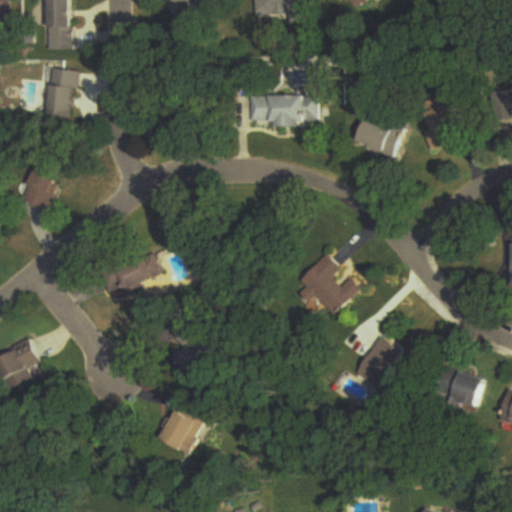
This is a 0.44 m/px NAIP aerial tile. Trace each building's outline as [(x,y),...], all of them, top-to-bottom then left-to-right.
[(55,0),(56,50),(79,49),(79,0),(55,0)] [(184,24),(216,0),(176,0),(170,5),(184,24)] [(311,0),(261,0),(262,18),(312,17),(311,0)] [(363,0),(374,8),(380,0),(363,0)] [(83,72),(59,72),(58,116),(81,117),(83,72)] [(310,126),(310,123),(325,123),(325,97),(257,97),(257,126),(310,126)] [(435,153),(456,147),(451,132),(469,126),(462,102),(423,114),(435,153)] [(363,146),(397,160),(410,131),(376,116),(363,146)] [(29,204),(53,212),(66,175),(42,167),(29,204)] [(306,282),(342,317),(367,290),(356,279),(346,289),(337,280),(346,270),(332,256),(306,282)] [(155,263),(128,273),(137,294),(163,284),(155,263)] [(203,346),(200,339),(186,345),(198,371),(229,357),(221,338),(203,346)] [(410,353),(389,339),(363,375),(393,397),(411,371),(402,365),(410,353)] [(48,366),(40,343),(0,358),(13,393),(50,379),(45,367),(48,366)] [(459,401),(485,410),(494,383),(468,374),(459,401)] [(196,455),(218,415),(193,401),(171,441),(196,455)]
